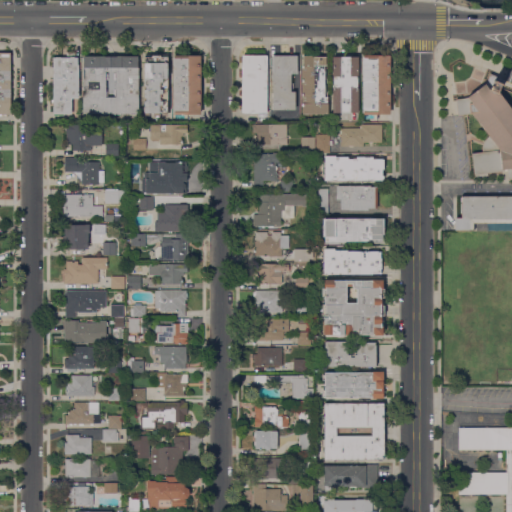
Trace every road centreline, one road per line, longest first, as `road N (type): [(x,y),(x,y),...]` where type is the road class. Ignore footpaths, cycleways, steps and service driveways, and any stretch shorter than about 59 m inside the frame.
road 1 (residential): [(219,19),(222,511)]
road 2 (residential): [(30,511),(29,20)]
road 3 (residential): [(416,511),(414,21)]
road 4 (secondary): [(414,21),(86,20)]
